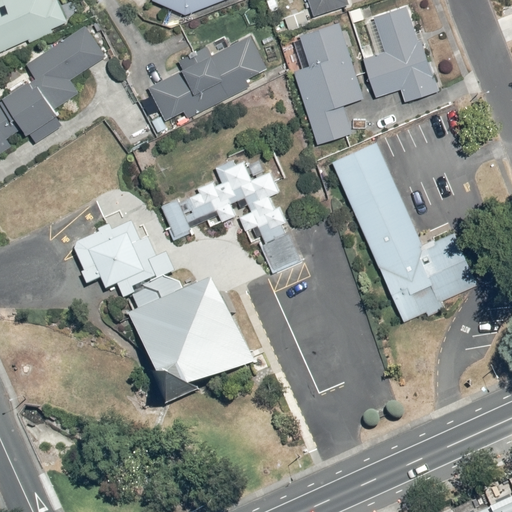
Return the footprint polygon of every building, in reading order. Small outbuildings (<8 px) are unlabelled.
[(0,0),(0,53),(68,24),(57,0),(53,2),(52,0),(0,0)] [(154,0),(154,2),(185,16),(227,0),(154,0)] [(308,0),(314,18),(350,6),(348,0),(308,0)] [(385,50),(362,57),(375,99),(401,90),(406,102),(440,90),(411,7),(376,19),(385,50)] [(365,98),(339,24),(301,38),(311,68),(295,73),(319,146),(353,133),(344,106),(365,98)] [(0,156),(12,148),(7,140),(24,129),(36,145),(64,126),(53,112),(79,94),(71,81),(107,58),(86,28),(27,67),(36,81),(1,103),(0,102),(0,156)] [(251,37),(149,87),(166,121),(185,112),(189,118),(251,86),(247,80),(269,69),(251,37)] [(357,138),(317,155),(383,311),(463,277),(442,228),(403,245),(357,138)] [(196,231),(194,225),(192,221),(221,210),(226,223),(239,218),(233,202),(249,196),(254,209),(242,214),(253,244),(262,240),(274,271),(305,259),(294,230),(289,232),(274,194),(284,190),(275,167),(268,170),(263,157),(250,162),(249,157),(219,169),(223,180),(164,202),(172,223),(168,224),(174,240),(196,231)] [(142,311),(131,316),(159,377),(189,388),(250,363),(214,276),(185,288),(169,251),(151,259),(134,220),(78,243),(76,252),(90,283),(102,278),(107,288),(118,283),(124,297),(134,293),(142,311)] [(511,511),(511,496),(476,511),(511,511)]
